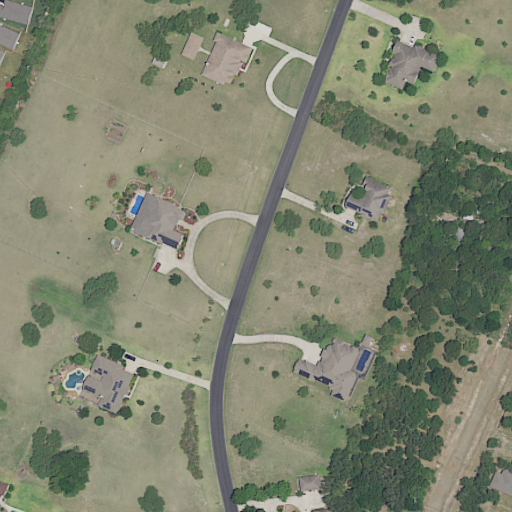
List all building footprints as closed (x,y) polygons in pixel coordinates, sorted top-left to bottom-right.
[(195,60),(203,37),(190,33),(182,56),(195,60)] [(233,87),(237,76),(243,78),(249,65),(242,61),(245,56),(253,61),(258,50),(219,33),(215,42),(219,43),(204,75),(233,87)] [(387,84),(402,42),(418,49),(420,44),(446,55),(438,74),(423,68),(416,83),(408,79),(403,90),(387,84)] [(355,194),(349,208),(379,222),(384,215),(388,217),(397,198),(392,195),(395,189),(369,178),(366,185),(371,188),(367,193),(372,195),(368,200),(355,194)] [(146,233),(160,200),(189,214),(184,225),(179,222),(175,232),(187,237),(182,250),(168,244),(166,246),(148,239),(150,234),(146,233)] [(302,360),(295,375),(334,391),(331,395),(349,403),(361,375),(353,370),(362,352),(336,341),(323,368),(302,360)] [(101,408),(104,400),(96,397),(105,378),(92,372),(99,356),(125,367),(123,369),(138,376),(120,416),(101,408)] [(496,472),(489,486),(511,496),(511,469),(510,468),(503,471),(501,474),(496,472)] [(303,491),(302,479),(321,476),(323,489),(303,491)] [(0,511),(0,509),(12,487),(0,481),(0,511)] [(511,511),(511,504),(509,505),(511,501),(490,491),(486,499),(483,497),(476,511),(511,511)]
